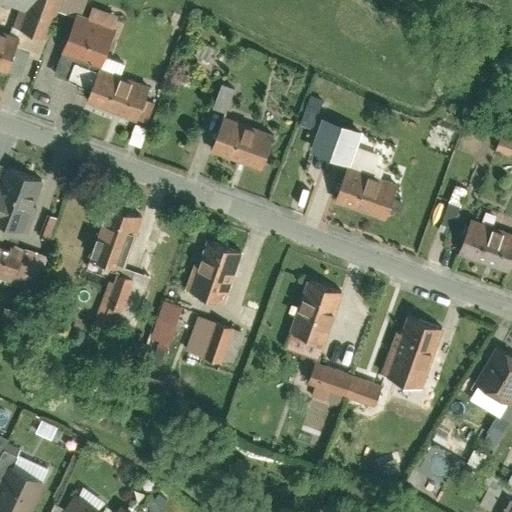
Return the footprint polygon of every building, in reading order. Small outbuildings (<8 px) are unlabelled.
[(0,0),(21,8),(25,10),(29,0),(0,0)] [(61,0),(29,0),(25,10),(21,8),(15,25),(47,38),(61,0)] [(169,2),(161,22),(183,31),(191,11),(169,2)] [(92,5),(87,18),(116,29),(121,16),(92,5)] [(77,14),(62,52),(101,67),(109,47),(116,29),(87,18),(77,14)] [(21,44),(0,35),(0,70),(9,74),(21,44)] [(109,47),(101,67),(100,69),(120,77),(122,74),(129,55),(109,47)] [(76,80),(83,63),(76,60),(70,78),(76,80)] [(92,90),(100,69),(83,63),(76,80),(86,84),(84,87),(92,90)] [(120,77),(100,69),(92,90),(88,101),(138,121),(152,86),(122,74),(120,77)] [(212,106),(227,112),(237,88),(222,82),(212,106)] [(225,115),(212,150),(262,169),(275,134),(225,115)] [(152,129),(138,123),(130,142),(144,148),(152,129)] [(329,152),(351,160),(362,132),(340,123),(329,152)] [(498,149),(511,153),(511,136),(504,134),(498,149)] [(349,164),(336,200),(386,218),(399,182),(370,171),(353,165),(349,164)] [(0,221),(25,230),(44,179),(8,166),(1,186),(0,185),(0,221)] [(473,192),(456,186),(439,229),(455,235),(473,192)] [(143,213),(108,201),(90,254),(93,255),(122,265),(125,266),(143,213)] [(474,216),(461,252),(510,270),(511,264),(511,224),(496,218),(494,224),(474,216)] [(48,239),(55,225),(45,221),(39,235),(48,239)] [(245,249),(208,237),(198,264),(195,262),(186,287),(227,301),(245,249)] [(22,255),(0,246),(0,269),(15,275),(22,255)] [(26,246),(22,255),(15,275),(0,269),(0,279),(35,293),(50,255),(26,246)] [(120,272),(122,265),(93,255),(87,271),(117,282),(120,272)] [(126,266),(123,274),(135,277),(143,280),(145,273),(126,266)] [(123,274),(120,272),(117,282),(114,288),(109,304),(122,309),(123,309),(135,277),(123,274)] [(345,289),(309,276),(289,333),(325,346),(345,289)] [(143,280),(135,277),(123,309),(118,325),(132,330),(149,282),(143,280)] [(109,304),(114,288),(108,286),(96,318),(116,325),(122,309),(109,304)] [(179,325),(185,304),(165,299),(154,337),(170,342),(175,324),(179,325)] [(217,320),(198,313),(186,349),(205,355),(217,320)] [(443,326),(408,314),(402,331),(395,329),(380,373),(422,388),(443,326)] [(235,326),(217,320),(205,355),(223,361),(235,326)] [(511,353),(497,345),(476,382),(511,402),(511,353)] [(376,406),(384,382),(318,358),(309,381),(316,384),(312,394),(342,405),(346,395),(376,406)] [(8,465),(14,467),(22,449),(9,443),(1,461),(8,465)] [(14,467),(8,465),(0,483),(0,511),(32,511),(46,481),(14,467)] [(155,486),(148,480),(143,486),(151,492),(155,486)] [(78,494),(99,509),(106,501),(85,485),(78,494)] [(172,498),(160,489),(152,501),(163,509),(172,498)] [(511,511),(511,496),(502,490),(492,507),(500,511),(511,511)] [(76,493),(62,511),(134,511),(125,505),(119,511),(102,511),(99,509),(78,494),(76,493)]
